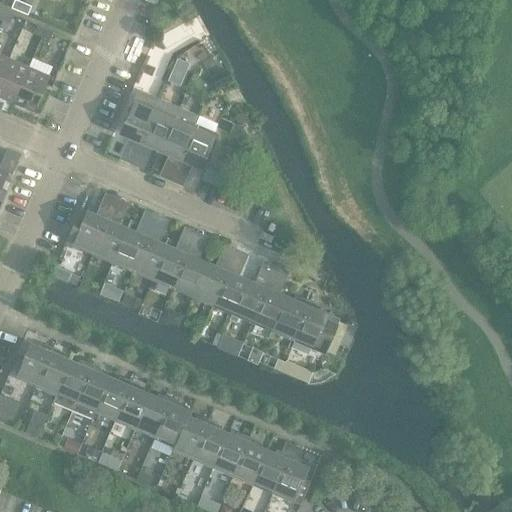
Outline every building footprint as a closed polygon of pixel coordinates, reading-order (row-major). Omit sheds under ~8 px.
[(16,0),(14,0),(11,8),(27,15),(31,6),(16,0)] [(13,15),(6,12),(2,20),(10,23),(13,15)] [(34,33),(42,37),(45,29),(37,26),(34,33)] [(45,29),(42,37),(49,40),(52,32),(45,29)] [(0,55),(0,79),(9,59),(0,55)] [(177,57),(173,67),(185,71),(189,62),(177,57)] [(9,59),(0,79),(0,96),(13,103),(29,67),(9,59)] [(29,67),(13,103),(34,112),(49,76),(29,67)] [(139,147),(155,108),(135,99),(120,133),(133,139),(131,143),(139,147)] [(155,108),(139,147),(146,150),(148,146),(161,151),(175,117),(179,107),(159,99),(155,108)] [(175,117),(161,151),(173,156),(171,161),(178,164),(195,125),(199,116),(179,107),(175,117)] [(244,112),(235,117),(240,125),(249,120),(244,112)] [(195,125),(178,164),(186,167),(188,163),(201,168),(216,134),(195,125)] [(226,145),(221,156),(231,160),(236,149),(226,145)] [(0,168),(0,191),(8,172),(0,168)] [(80,210),(66,242),(93,254),(110,215),(102,212),(100,216),(87,210),(86,212),(80,210)] [(110,215),(93,254),(113,262),(128,227),(115,222),(117,218),(110,215)] [(203,251),(211,235),(187,224),(179,240),(203,251)] [(128,227),(113,262),(133,271),(150,231),(142,228),(140,232),(128,227)] [(150,231),(133,271),(152,279),(168,244),(155,238),(157,234),(150,231)] [(168,244),(152,279),(172,288),(190,247),(182,244),(180,249),(168,244)] [(190,247),(172,288),(192,296),(208,260),(195,255),(197,250),(190,247)] [(208,260),(192,296),(212,305),(230,264),(222,261),(221,265),(208,260)] [(248,276),(232,314),(252,322),(277,263),(269,260),(265,261),(260,274),(262,278),(261,282),(248,276)] [(277,263),(252,322),(272,331),(288,293),(275,287),(277,284),(281,283),(287,270),(285,266),(277,263)] [(230,264),(212,305),(232,314),(248,276),(236,271),(237,267),(230,264)] [(57,266),(53,276),(54,277),(68,283),(68,282),(72,273),(57,266)] [(116,288),(111,299),(119,302),(123,291),(116,288)] [(125,293),(121,303),(138,310),(142,300),(125,293)] [(288,293),(272,331),(292,339),(310,297),(302,293),(301,298),(288,293)] [(327,315),(329,310),(316,304),(317,300),(310,297),(292,339),(325,353),(339,320),(327,315)] [(173,315),(170,323),(179,327),(184,316),(178,313),(173,315)] [(347,325),(339,344),(347,348),(357,327),(348,323),(347,325)] [(36,386),(53,347),(45,344),(43,349),(30,343),(15,377),(36,386)] [(53,347),(36,386),(56,395),(71,360),(58,355),(60,351),(53,347)] [(278,359),(274,368),(289,374),(294,364),(286,360),(286,362),(278,359)] [(71,360),(56,395),(53,403),(72,411),(92,365),(85,361),(83,366),(71,360)] [(96,412),(110,377),(98,372),(100,368),(92,365),(72,411),(91,420),(95,411),(96,412)] [(110,377),(96,412),(115,420),(132,382),(124,378),(123,383),(110,377)] [(132,382),(115,420),(135,429),(150,394),(138,389),(139,385),(132,382)] [(150,394),(135,429),(155,437),(172,399),(164,395),(162,400),(150,394)] [(155,437),(174,445),(175,446),(188,416),(189,416),(191,412),(177,406),(179,402),(172,399),(155,437)] [(0,421),(9,425),(15,412),(0,405),(0,421)] [(27,437),(34,441),(44,418),(36,415),(27,437)] [(175,446),(174,445),(172,450),(193,459),(210,420),(202,417),(200,421),(189,416),(188,416),(175,446)] [(210,420),(193,459),(213,467),(228,433),(215,428),(217,423),(210,420)] [(228,433),(213,467),(233,476),(249,437),(242,434),(240,438),(228,433)] [(249,437),(233,476),(253,484),(267,450),(255,445),(257,440),(249,437)] [(67,438),(63,448),(77,454),(82,444),(67,438)] [(267,450),(253,484),(273,493),(293,444),(286,441),(280,455),(267,450)] [(295,462),(296,457),(301,447),(293,444),(273,493),(300,505),(310,482),(303,479),(308,468),(295,462)] [(89,446),(86,454),(97,458),(100,451),(89,446)] [(102,452),(97,462),(102,464),(107,467),(111,456),(102,452)] [(208,471),(193,466),(187,486),(202,491),(208,471)] [(141,471),(137,479),(149,485),(153,476),(141,471)] [(202,498),(198,506),(212,511),(218,511),(221,506),(202,498)]
